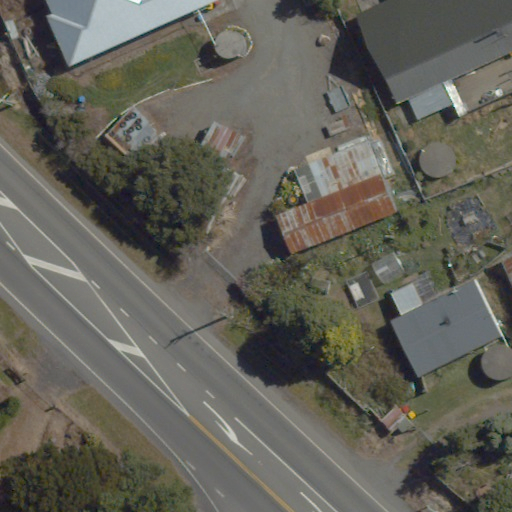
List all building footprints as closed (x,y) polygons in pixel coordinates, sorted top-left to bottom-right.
[(33,0),(65,79),(230,13),(224,0),(33,0)] [(511,0),(414,0),(355,23),(389,109),(511,60),(511,0)] [(274,211),(289,248),(407,200),(383,142),(318,169),(326,190),(274,211)] [(511,260),(500,267),(511,288),(511,260)] [(475,288),(444,303),(433,280),(394,298),(404,321),(389,328),(414,383),(473,356),(500,343),(475,288)]
